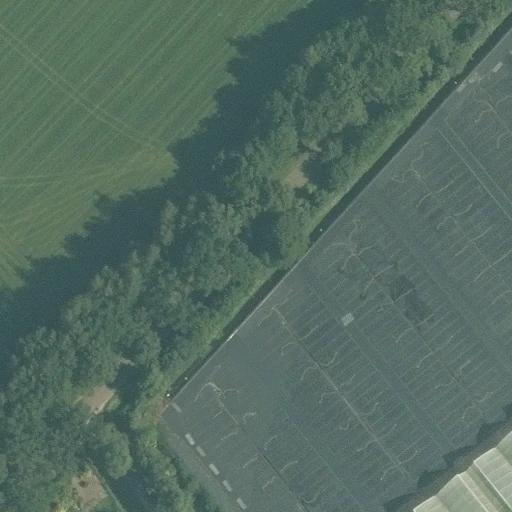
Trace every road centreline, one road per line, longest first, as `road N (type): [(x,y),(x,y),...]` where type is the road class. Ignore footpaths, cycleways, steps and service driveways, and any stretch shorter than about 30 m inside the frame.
road 1 (unclassified): [(0,499),(455,0)]
road 2 (track): [(156,511),(84,406)]
